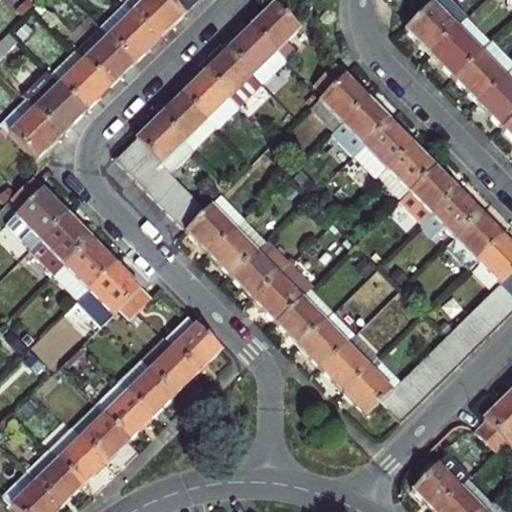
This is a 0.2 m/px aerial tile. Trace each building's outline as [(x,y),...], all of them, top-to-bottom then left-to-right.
[(166,0),(131,0),(124,7),(160,43),(185,19),(175,8),(166,0)] [(166,0),(175,8),(183,0),(166,0)] [(185,19),(204,0),(183,0),(175,8),(185,19)] [(465,21),(445,0),(436,0),(432,4),(456,29),(465,21)] [(456,29),(432,4),(419,17),(403,32),(428,57),(456,29)] [(160,43),(124,7),(100,31),(136,67),(160,43)] [(299,32),(274,7),(251,30),(284,63),(292,55),(284,47),(299,32)] [(451,81),(489,46),(465,21),(456,29),(428,57),(451,81)] [(284,63),(251,30),(228,52),(262,87),(285,64),(284,63)] [(136,67),(100,31),(75,55),(86,65),(111,91),(136,67)] [(0,63),(18,46),(9,37),(0,46),(0,63)] [(511,64),(492,43),(489,46),(451,81),(476,105),(504,78),(511,70),(511,64)] [(228,52),(205,74),(239,109),(262,87),(228,52)] [(75,55),(50,79),(60,90),(86,65),(75,55)] [(111,91),(86,65),(60,90),(86,115),(111,91)] [(345,78),(335,68),(311,91),(321,102),(345,78)] [(239,109),(205,74),(182,97),(207,123),(216,132),(239,109)] [(334,135),(368,102),(345,78),(321,102),(311,112),(334,135)] [(511,86),(504,78),(476,105),(501,131),(511,119),(511,86)] [(50,79),(26,103),(36,113),(61,139),(86,115),(60,90),(50,79)] [(207,123),(182,97),(158,120),(184,146),(207,123)] [(390,124),(368,102),(334,135),(356,158),(390,124)] [(24,125),(36,113),(26,103),(14,114),(24,125)] [(61,139),(36,113),(24,125),(10,138),(31,160),(36,163),(38,162),(61,139)] [(511,119),(501,131),(511,142),(511,119)] [(192,155),(184,146),(158,120),(135,143),(136,144),(146,154),(157,164),(166,174),(170,178),(192,155)] [(207,123),(184,146),(192,155),(216,132),(207,123)] [(390,124),(356,158),(379,181),(413,148),(390,124)] [(126,174),(146,154),(136,144),(116,164),(126,174)] [(435,171),(413,148),(379,181),(401,204),(409,196),(435,171)] [(157,164),(146,154),(126,174),(136,185),(157,164)] [(166,174),(157,164),(136,185),(146,194),(166,174)] [(431,219),(457,194),(435,171),(409,196),(431,219)] [(170,178),(166,174),(146,194),(156,205),(176,185),(170,178)] [(7,228),(33,254),(69,218),(33,182),(13,202),(23,212),(7,228)] [(176,185),(156,205),(166,215),(186,195),(176,185)] [(457,194),(431,219),(423,227),(447,250),(454,242),(480,217),(457,194)] [(196,204),(186,195),(166,215),(175,225),(196,204)] [(431,219),(409,196),(401,204),(423,227),(431,219)] [(241,224),(219,201),(210,210),(232,233),(241,224)] [(205,214),(196,204),(175,225),(207,257),(232,233),(210,210),(205,214)] [(469,273),(503,241),(480,217),(454,242),(447,250),(469,273)] [(54,280),(93,243),(69,218),(33,254),(30,256),(54,280)] [(264,247),(241,224),(232,233),(207,257),(230,281),(264,247)] [(492,296),(501,287),(511,276),(511,250),(503,241),(469,273),(492,296)] [(91,296),(118,269),(93,243),(54,280),(80,306),(91,296)] [(252,303),(286,270),(264,247),(230,281),(252,303)] [(120,314),(129,323),(138,314),(151,302),(118,269),(91,296),(115,320),(120,314)] [(275,327),(310,293),(286,270),(252,303),(275,327)] [(511,299),(511,276),(501,287),(511,299)] [(385,284),(378,277),(373,282),(380,289),(385,284)] [(510,318),(511,316),(511,299),(501,287),(492,296),(491,298),(510,318)] [(299,350),(332,317),(310,293),(275,327),(299,350)] [(510,318),(491,298),(481,307),(500,328),(510,318)] [(500,328),(481,307),(470,317),(490,338),(500,328)] [(199,377),(223,353),(187,317),(164,340),(199,377)] [(354,339),(332,317),(299,350),(320,372),(354,339)] [(490,338),(470,317),(460,327),(480,348),(490,338)] [(470,358),(480,348),(460,327),(450,337),(470,358)] [(1,339),(18,356),(26,347),(10,331),(1,339)] [(460,367),(470,358),(450,337),(446,341),(440,346),(460,367)] [(377,363),(354,339),(320,372),(343,395),(377,363)] [(37,348),(48,358),(56,351),(45,340),(37,348)] [(164,340),(142,362),(178,398),(199,377),(164,340)] [(450,377),(460,367),(440,346),(430,357),(450,377)] [(32,357),(24,364),(36,377),(44,369),(32,357)] [(450,377),(430,357),(420,366),(440,387),(450,377)] [(142,362),(119,385),(154,421),(178,398),(142,362)] [(390,396),(391,395),(400,386),(377,363),(343,395),(366,419),(380,406),(390,396)] [(430,397),(440,387),(420,366),(410,376),(430,397)] [(420,406),(430,397),(410,376),(400,386),(420,406)] [(119,385),(96,407),(132,443),(154,421),(119,385)] [(400,386),(391,395),(390,396),(410,417),(420,406),(400,386)] [(400,427),(410,417),(390,396),(380,406),(400,427)] [(511,401),(508,397),(483,422),(486,425),(506,446),(511,452),(511,401)] [(21,412),(28,419),(38,409),(31,402),(21,412)] [(132,443),(96,407),(73,430),(108,467),(132,443)] [(495,456),(506,446),(486,425),(475,435),(495,456)] [(73,430),(50,452),(86,489),(108,467),(73,430)] [(86,489),(50,452),(28,475),(62,511),(86,489)] [(429,511),(437,511),(459,491),(467,483),(469,481),(448,459),(437,469),(430,463),(417,477),(423,483),(411,493),(429,511)] [(28,475),(3,499),(15,511),(61,511),(62,511),(28,475)] [(483,511),(489,507),(467,483),(459,491),(478,511),(483,511)] [(437,511),(478,511),(459,491),(437,511)]
